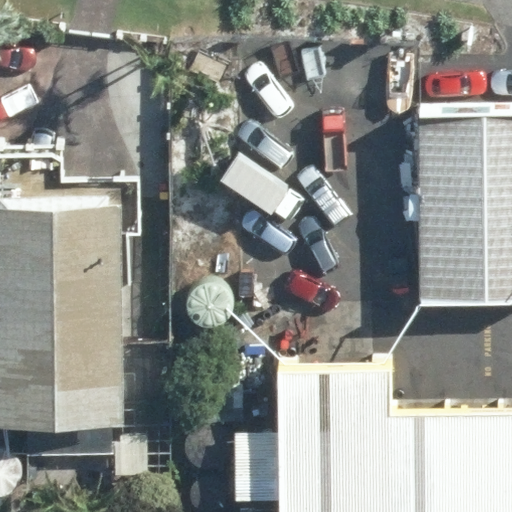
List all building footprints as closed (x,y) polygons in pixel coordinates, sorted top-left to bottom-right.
[(511,104),(428,105),(429,298),(511,297),(511,104)] [(3,198),(1,417),(132,419),(133,200),(3,198)] [(511,511),(511,402),(407,404),(406,356),(292,358),(293,423),(244,424),(245,491),(293,490),(293,511),(511,511)] [(246,418),(247,376),(214,375),(212,413),(208,412),(204,413),(200,414),(197,416),(194,418),(191,421),(188,424),(186,428),(185,431),(185,435),(185,439),(186,443),(187,447),(189,451),(192,454),(195,456),(198,459),(202,460),(206,461),(206,468),(204,468),(200,470),(197,473),(195,476),(193,479),(192,483),(191,487),(191,490),(192,494),(193,498),(195,501),(197,504),(200,506),(204,508),(207,510),(211,510),(215,510),(219,510),(222,508),(226,506),(229,504),(231,501),(233,498),(234,494),(235,490),(235,486),(234,483),(233,479),(231,476),(228,473),(226,470),(222,468),(219,467),(215,467),(214,461),(218,460),(221,458),(225,456),(227,453),(230,450),(232,446),(233,442),(234,438),(234,434),(233,430),(231,427),(229,423),(227,420),(224,417),(246,418)] [(0,501),(6,501),(11,499),(16,497),(21,494),(25,490),(28,486),(30,481),(32,475),(32,470),(32,464),(31,459),(28,454),(25,449),(21,445),(17,442),(12,440),(6,438),(1,438),(0,437),(0,501)]
